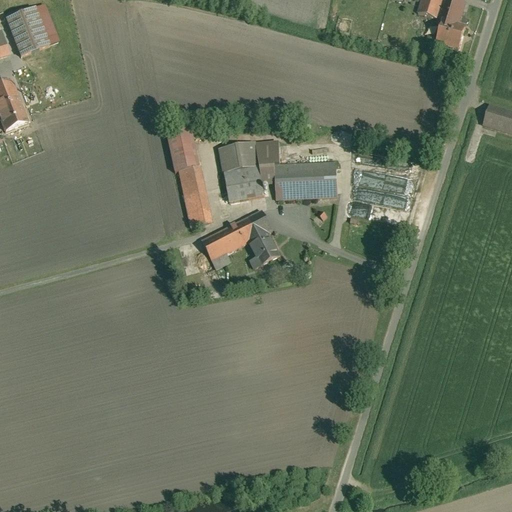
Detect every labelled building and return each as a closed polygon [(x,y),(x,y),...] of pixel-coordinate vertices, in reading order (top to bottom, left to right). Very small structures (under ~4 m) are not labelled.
[(465,5),(449,0),(422,0),(420,10),(418,15),(437,21),(437,22),(443,24),(443,23),(458,27),(465,5)] [(35,12),(7,23),(15,42),(43,31),(39,20),(36,12),(35,12)] [(50,16),(39,20),(43,31),(47,41),(58,37),(50,16)] [(458,27),(443,23),(443,24),(436,44),(459,51),(465,30),(458,27)] [(43,31),(15,42),(22,60),(51,49),(47,41),(43,31)] [(2,33),(0,33),(0,58),(9,56),(2,33)] [(17,99),(11,82),(0,86),(0,93),(2,92),(6,103),(17,99)] [(17,99),(6,103),(2,92),(0,93),(0,121),(5,134),(27,125),(17,99)] [(511,114),(489,108),(483,127),(511,135),(511,114)] [(172,134),(167,135),(175,175),(180,175),(180,174),(200,170),(191,130),(172,134)] [(255,147),(220,153),(224,177),(260,171),(262,187),(276,186),(275,168),(280,168),(279,145),(255,147)] [(280,168),(275,168),(276,186),(277,203),(337,200),(336,165),(280,168)] [(200,170),(180,174),(180,175),(192,231),(215,227),(201,170),(200,170)] [(260,171),(224,177),(229,205),(264,199),(262,187),(260,171)] [(262,213),(202,244),(216,272),(231,265),(227,257),(249,246),(254,243),(252,239),(259,235),(257,233),(269,227),(262,213)] [(323,215),(319,219),(324,224),(328,220),(323,215)] [(358,222),(351,221),(350,228),(356,229),(358,222)] [(269,227),(257,233),(259,235),(252,239),(254,243),(249,246),(256,261),(251,263),(255,271),(261,269),(280,259),(269,236),(273,234),(269,227)]
